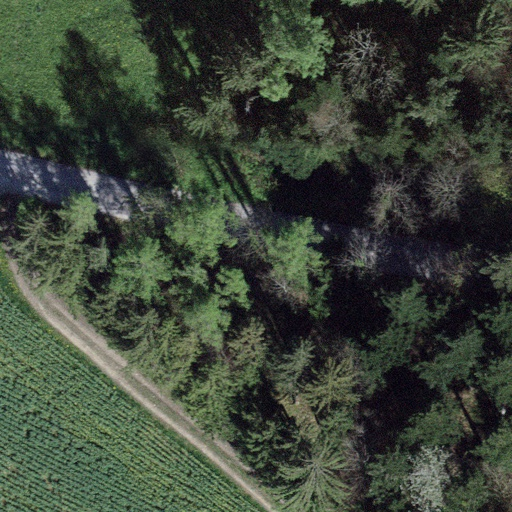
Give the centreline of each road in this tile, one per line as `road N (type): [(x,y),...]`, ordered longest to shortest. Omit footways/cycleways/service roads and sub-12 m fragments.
road 1 (unclassified): [(0,143),(511,275)]
road 2 (track): [(0,257),(332,511)]
